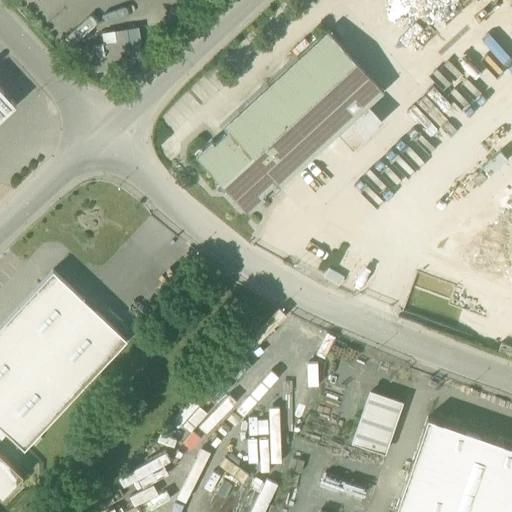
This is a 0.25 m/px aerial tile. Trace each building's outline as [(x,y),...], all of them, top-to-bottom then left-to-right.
[(116,43),(93,47),(96,70),(106,69),(107,75),(112,74),(111,68),(132,64),(126,29),(114,31),(116,43)] [(327,30),(222,126),(227,131),(274,183),(279,188),(338,133),(369,105),(384,91),(327,30)] [(0,88),(0,119),(16,105),(0,88)] [(369,105),(338,133),(353,148),(383,120),(369,105)] [(227,131),(214,143),(211,140),(195,155),(217,179),(216,181),(217,182),(218,181),(224,188),(223,188),(224,190),(226,188),(248,213),(264,198),(261,194),(263,193),(266,196),(275,187),(272,184),(274,183),(227,131)] [(53,269),(0,325),(0,426),(6,432),(24,449),(127,339),(53,269)] [(403,401),(369,389),(351,442),(385,453),(403,401)] [(511,511),(511,446),(427,417),(394,511),(511,511)] [(0,496),(2,498),(23,475),(0,453),(0,496)]
